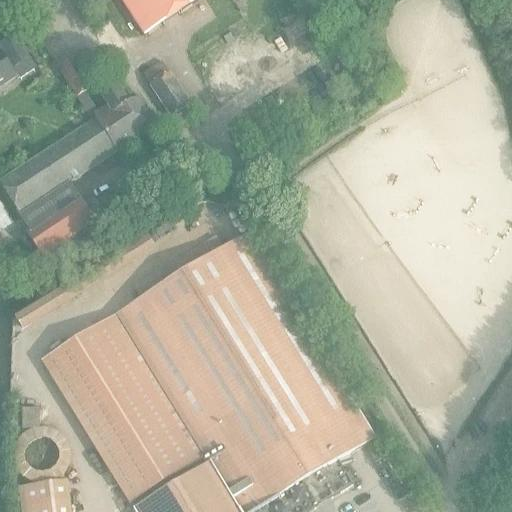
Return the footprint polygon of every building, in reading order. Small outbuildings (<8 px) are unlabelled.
[(51,8),(45,0),(23,0),(17,4),(30,23),(51,8)] [(202,0),(120,0),(145,38),(202,0)] [(72,185),(118,154),(119,155),(157,131),(146,113),(149,108),(144,100),(138,99),(135,102),(129,94),(125,96),(116,80),(97,91),(107,107),(99,112),(87,93),(97,87),(89,73),(98,68),(86,49),(56,67),(89,122),(96,118),(97,120),(0,183),(20,217),(28,231),(26,233),(50,271),(105,237),(72,185)] [(0,89),(18,78),(0,49),(0,89)] [(191,107),(176,83),(163,63),(143,75),(171,119),(191,107)] [(338,463),(377,439),(328,361),(308,329),(249,235),(41,364),(130,507),(204,461),(208,468),(134,511),(311,511),(353,487),(338,463)] [(40,430),(40,410),(23,410),(23,430),(40,430)] [(71,464),(71,452),(65,442),(58,434),(44,430),(33,431),(23,437),(16,447),(14,459),(16,470),(23,479),(34,486),(59,482),(65,476),(71,464)] [(72,511),(69,483),(18,489),(21,511),(72,511)]
